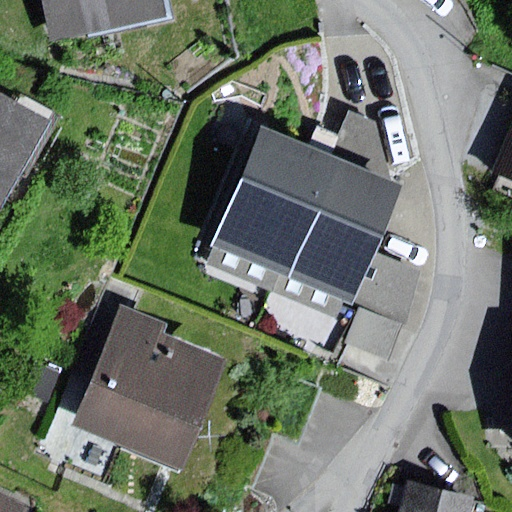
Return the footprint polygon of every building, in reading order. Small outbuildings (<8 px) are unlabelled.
[(152,0),(33,0),(44,39),(155,10),(152,0)] [(0,206),(48,117),(0,91),(0,206)] [(511,94),(480,170),(511,183),(511,94)] [(381,165),(369,118),(354,113),(341,149),(381,165)] [(283,277),(332,157),(262,128),(213,249),(283,277)] [(399,184),(332,157),(283,277),(350,304),(399,184)] [(352,306),(339,342),(381,358),(395,321),(352,306)] [(166,326),(126,308),(75,426),(175,469),(222,360),(162,334),(166,326)] [(463,511),(467,496),(400,479),(391,511),(463,511)] [(11,511),(17,502),(0,493),(0,511),(11,511)]
